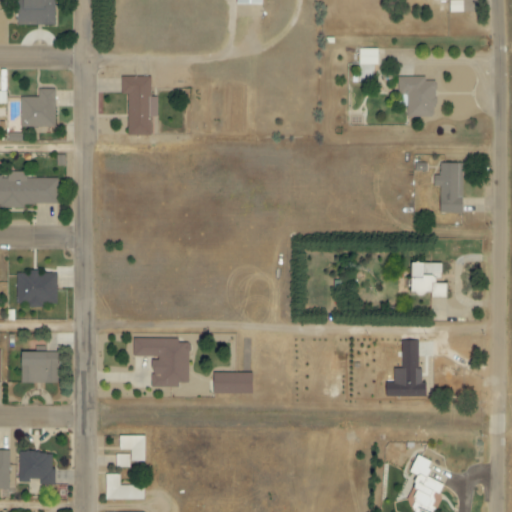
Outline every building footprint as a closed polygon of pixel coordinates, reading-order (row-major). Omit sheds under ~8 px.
[(53,26),(52,0),(14,0),(14,25),(53,26)] [(462,0),(449,1),(449,13),(462,13),(462,0)] [(358,65),(377,65),(377,49),(357,49),(358,65)] [(149,77),(119,77),(120,95),(126,95),(127,136),(150,135),(149,118),(156,118),(156,97),(149,97),(149,77)] [(407,95),(407,118),(435,118),(435,82),(424,82),(424,77),(396,77),(396,95),(407,95)] [(54,89),(37,90),(37,97),(20,98),(20,127),(54,127),(54,89)] [(462,164),(439,164),(439,176),(433,176),(432,187),(438,187),(437,214),(461,214),(462,164)] [(1,205),(56,207),(56,179),(25,178),(25,172),(1,172),(1,205)] [(444,299),(445,284),(431,284),(431,273),(438,273),(438,263),(409,263),(408,295),(429,295),(429,299),(444,299)] [(16,274),(16,303),(28,303),(28,306),(56,306),(56,274),(16,274)] [(132,339),(132,357),(151,357),(151,388),(177,388),(177,383),(188,383),(188,343),(177,343),(177,339),(132,339)] [(424,397),(424,383),(418,383),(418,342),(400,341),(400,369),(392,369),(392,384),(383,384),(383,397),(424,397)] [(19,384),(57,383),(56,352),(18,353),(19,384)] [(250,395),(251,374),(211,373),(211,394),(250,395)] [(142,436),(119,437),(119,451),(129,450),(129,461),(143,461),(142,436)] [(0,460),(0,489),(9,490),(10,451),(0,451),(0,460)] [(18,482),(37,481),(37,485),(53,485),(52,452),(18,453),(18,482)] [(408,504),(429,511),(432,511),(443,485),(424,478),(430,462),(415,456),(408,474),(418,478),(408,504)] [(118,486),(118,475),(104,475),(104,500),(143,500),(142,486),(118,486)]
